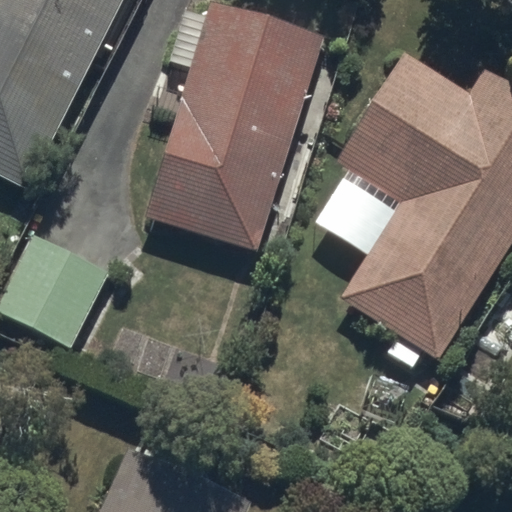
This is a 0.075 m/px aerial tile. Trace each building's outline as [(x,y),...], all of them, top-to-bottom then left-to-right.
[(0,0),(0,167),(27,181),(118,0),(0,0)] [(211,0),(209,0),(148,215),(252,248),(322,34),(211,0)] [(397,201),(337,297),(434,357),(511,232),(511,86),(482,68),(467,92),(400,50),(331,160),(397,201)] [(108,272),(29,233),(0,291),(0,312),(71,347),(108,272)] [(130,447),(100,511),(248,511),(252,503),(130,447)] [(365,511),(406,511),(391,492),(365,511)]
